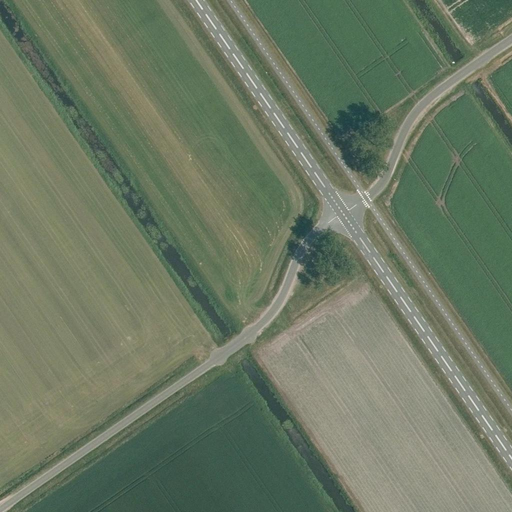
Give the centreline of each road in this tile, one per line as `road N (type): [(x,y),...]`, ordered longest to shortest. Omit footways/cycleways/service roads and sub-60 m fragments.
road 1 (unclassified): [(0,508),(248,335),(273,309),(309,237),(343,214)]
road 2 (primary): [(511,459),(343,214)]
road 3 (primary): [(343,214),(196,0)]
road 4 (unclassified): [(343,214),(381,185),(406,125),(427,99),(511,39)]
